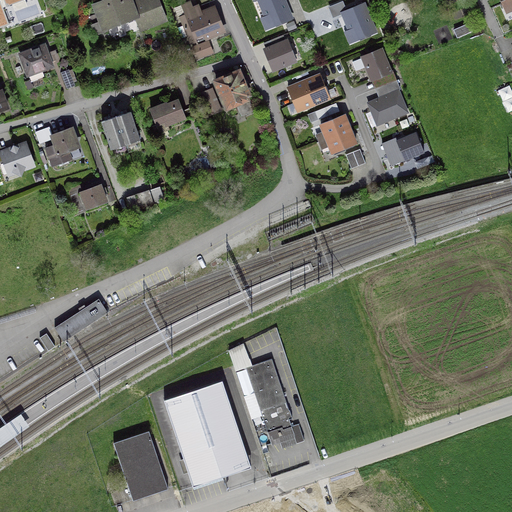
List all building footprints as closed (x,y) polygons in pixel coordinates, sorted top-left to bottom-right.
[(164,20),(156,0),(136,0),(130,3),(129,0),(108,0),(94,6),(103,29),(135,17),(140,30),(164,20)] [(270,27),(289,19),(281,0),(259,0),(270,27)] [(511,0),(501,0),(506,11),(511,8),(511,0)] [(190,44),(222,32),(214,10),(196,18),(189,2),(180,6),(184,16),(179,18),(190,44)] [(354,40),(373,32),(362,6),(343,14),(354,40)] [(456,38),(471,32),(467,24),(453,30),(456,38)] [(286,42),(265,50),(273,70),(294,61),(286,42)] [(196,59),(207,54),(203,44),(192,48),(196,59)] [(56,58),(53,52),(46,54),(43,46),(20,55),(29,80),(43,75),(41,70),(51,66),(48,61),(56,58)] [(362,58),(371,80),(388,73),(391,82),(395,80),(391,71),(389,72),(380,50),(362,58)] [(67,89),(74,86),(68,71),(61,73),(67,89)] [(238,72),(215,81),(226,109),(237,104),(236,100),(248,95),(238,72)] [(319,76),(303,82),(312,105),(328,98),(319,76)] [(296,112),(312,105),(303,82),(287,89),(296,112)] [(217,104),(212,89),(199,95),(204,109),(217,104)] [(407,113),(398,91),(367,103),(376,126),(407,113)] [(184,119),(181,110),(177,101),(166,105),(164,101),(156,105),(157,107),(150,110),(156,125),(163,122),(165,126),(184,119)] [(338,111),(335,104),(315,112),(318,119),(338,111)] [(129,112),(115,117),(125,145),(139,140),(129,112)] [(349,130),(343,115),(320,125),(326,139),(349,130)] [(110,150),(125,145),(115,117),(101,122),(110,150)] [(40,135),(52,131),(50,125),(38,129),(40,135)] [(77,147),(70,129),(51,136),(55,145),(45,149),(51,167),(71,159),(67,150),(77,147)] [(331,154),(355,144),(349,130),(326,139),(331,154)] [(415,134),(398,141),(406,160),(423,152),(415,134)] [(16,148),(13,147),(11,150),(1,154),(0,150),(0,157),(2,156),(8,174),(13,172),(20,175),(23,168),(31,165),(24,145),(16,148)] [(364,163),(359,150),(345,155),(350,169),(364,163)] [(86,209),(105,202),(99,185),(80,192),(86,209)] [(153,205),(149,192),(140,195),(144,208),(153,205)] [(131,213),(144,208),(140,195),(126,200),(131,213)] [(106,313),(97,299),(54,328),(63,342),(106,313)] [(243,346),(228,352),(233,365),(248,359),(243,346)] [(271,359),(245,368),(253,393),(243,397),(251,419),(261,416),(270,444),(287,438),(289,445),(303,441),(298,424),(291,426),(288,420),(291,418),(271,359)] [(224,380),(164,399),(193,487),(253,468),(224,380)] [(132,501),(167,489),(148,431),(112,443),(132,501)] [(116,506),(123,503),(120,491),(113,494),(116,506)]
